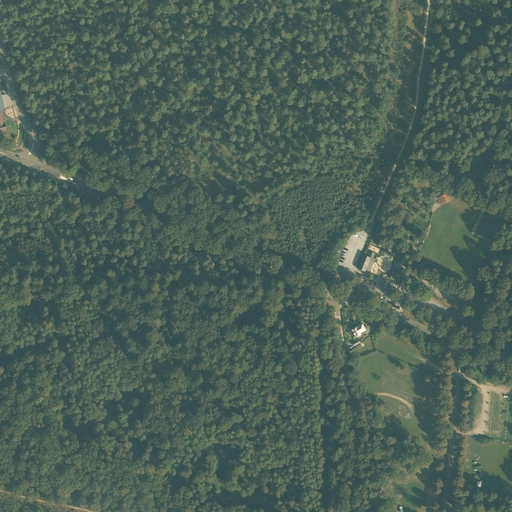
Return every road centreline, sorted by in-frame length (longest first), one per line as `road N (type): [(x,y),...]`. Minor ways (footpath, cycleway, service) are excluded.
road 1 (secondary): [(341,295),(25,162)]
road 2 (track): [(40,271),(316,295)]
road 3 (track): [(240,252),(212,0)]
road 4 (track): [(417,86),(411,124),(341,295)]
road 5 (unclassified): [(350,511),(355,433),(341,295)]
road 6 (track): [(132,207),(101,0)]
road 7 (secondary): [(511,365),(341,295)]
road 8 (unclassified): [(25,162),(33,137),(0,41)]
